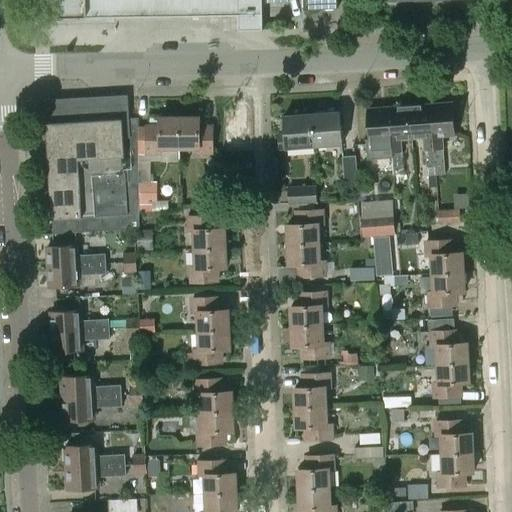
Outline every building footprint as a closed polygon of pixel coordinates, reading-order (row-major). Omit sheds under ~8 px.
[(51,0),(52,4),(52,18),(115,17),(130,17),(148,17),(167,17),(185,16),(239,15),(240,28),(238,28),(238,31),(263,30),(261,0),(51,0)] [(303,0),(304,9),(319,8),(338,7),(337,0),(303,0)] [(47,105),(48,120),(46,120),(52,220),(128,216),(125,161),(122,121),(121,122),(120,116),(121,115),(121,101),(47,105)] [(432,105),(437,175),(446,174),(443,135),(456,134),(453,103),(432,105)] [(437,175),(432,105),(410,106),(413,137),(424,136),(427,176),(437,175)] [(410,106),(390,108),(393,158),(394,174),(404,173),(401,138),(413,137),(410,106)] [(370,139),(366,139),(368,159),(393,158),(390,108),(368,109),(370,139)] [(340,111),(312,113),(315,146),(343,144),(340,111)] [(286,133),(279,133),(280,149),(287,148),(315,146),(312,113),(284,115),(286,133)] [(159,119),(159,127),(146,127),(147,154),(161,154),(161,148),(179,148),(179,119),(159,119)] [(199,119),(179,119),(179,148),(198,148),(198,153),(212,153),(212,127),(199,127),(199,119)] [(139,120),(129,121),(130,137),(139,137),(139,120)] [(356,155),(343,156),(345,190),(358,189),(356,155)] [(139,183),(139,204),(153,204),(153,201),(157,201),(156,183),(151,183),(139,183)] [(316,186),(289,188),(289,203),(317,202),(316,186)] [(460,209),(440,211),(441,224),(461,223),(460,209)] [(297,211),(297,224),(288,225),(289,244),(319,243),(318,224),(324,223),(323,210),(297,211)] [(394,232),(393,215),(374,216),(363,217),(364,234),(365,234),(376,233),(394,232)] [(223,228),(215,229),(215,216),(189,217),(189,232),(195,232),(195,250),(224,248),(223,228)] [(152,247),(151,230),(139,230),(140,247),(152,247)] [(417,233),(405,234),(406,246),(418,245),(417,233)] [(390,238),(374,239),(375,250),(391,248),(390,238)] [(461,253),(452,253),(451,240),(426,241),(426,256),(432,256),(433,274),(462,273),(461,253)] [(319,262),(319,243),(289,244),(290,264),(299,264),(300,276),(326,275),(325,262),(319,262)] [(106,255),(77,257),(76,245),(48,247),(49,268),(106,264),(106,255)] [(195,250),(196,267),(191,268),(191,283),(218,282),(217,268),(225,268),(224,248),(195,250)] [(135,253),(123,254),(124,264),(136,263),(135,253)] [(136,263),(124,264),(124,274),(136,273),(136,263)] [(392,263),(376,264),(377,277),(393,275),(392,263)] [(106,264),(49,268),(50,288),(79,287),(78,276),(107,275),(106,264)] [(351,280),(375,279),(375,267),(351,268),(351,280)] [(150,288),(149,271),(140,271),(141,288),(150,288)] [(433,278),(422,279),(422,294),(429,294),(429,307),(455,306),(455,293),(463,293),(462,273),(433,274),(433,278)] [(134,278),(122,278),(123,295),(135,294),(134,278)] [(390,286),(380,286),(381,296),(390,295),(390,286)] [(300,293),(301,306),(292,306),(293,326),(322,325),(321,306),(327,306),(326,292),(300,293)] [(227,310),(219,310),(218,298),(192,299),(193,313),(198,313),(199,331),(228,330),(227,310)] [(403,309),(383,310),(384,320),(404,319),(403,309)] [(109,320),(81,321),(80,311),(51,312),(52,333),(110,329),(109,320)] [(138,319),(127,320),(127,329),(138,329),(138,321),(138,319)] [(154,321),(138,321),(139,333),(154,333),(154,321)] [(322,325),(293,326),(294,345),(302,345),(303,358),(329,357),(329,343),(323,343),(322,325)] [(110,339),(110,329),(52,333),(53,353),(82,352),(82,341),(110,339)] [(138,329),(127,329),(127,338),(139,338),(139,333),(138,329)] [(199,331),(200,351),(194,351),(195,364),(221,363),(220,350),(229,350),(228,330),(199,331)] [(457,344),(457,331),(431,332),(432,346),(437,346),(438,364),(467,363),(466,343),(457,344)] [(357,356),(344,356),(344,366),(357,365),(357,356)] [(438,364),(439,383),(433,383),(434,397),(460,396),(459,383),(468,383),(467,363),(438,364)] [(373,366),(360,366),(360,378),(373,377),(373,366)] [(303,375),(304,388),(295,388),(296,408),(326,407),(325,388),(330,388),(330,374),(303,375)] [(121,385),(92,387),(92,375),(62,377),(63,400),(121,396),(121,385)] [(230,391),(223,392),(222,379),(195,380),(196,395),(202,394),(203,412),(231,411),(230,391)] [(142,386),(130,387),(130,396),(142,396),(142,386)] [(121,396),(63,400),(64,422),(94,420),(93,408),(122,406),(121,396)] [(142,396),(130,396),(131,406),(143,405),(142,396)] [(409,398),(383,399),(384,408),(410,407),(409,398)] [(326,407),(296,408),(297,427),(305,427),(306,440),(332,439),(332,425),(326,425),(326,407)] [(392,409),(392,422),(404,422),(404,409),(392,409)] [(203,412),(204,432),(198,432),(199,445),(225,444),(224,431),(232,431),(231,411),(203,412)] [(470,433),(462,433),(461,420),(435,421),(436,435),(442,435),(442,454),(471,453),(470,433)] [(124,454),(96,455),(96,444),(66,446),(67,469),(125,465),(124,454)] [(383,447),(355,448),(355,459),(383,458),(383,447)] [(442,454),(443,472),(438,473),(438,487),(464,485),(464,473),(472,473),(471,453),(442,454)] [(145,455),(133,456),(134,465),(146,465),(145,456),(145,455)] [(307,456),(307,469),(298,469),(299,489),(329,488),(329,470),(334,469),(333,455),(307,456)] [(159,461),(148,461),(148,476),(160,475),(159,461)] [(234,473),(226,474),(225,461),(199,463),(200,477),(205,476),(206,495),(235,493),(234,473)] [(125,465),(67,469),(68,491),(98,489),(98,477),(126,476),(125,465)] [(146,465),(134,465),(134,475),(146,474),(146,465)] [(330,507),(329,488),(299,489),(300,509),(309,508),(309,511),(335,511),(335,506),(330,507)] [(406,488),(393,488),(394,496),(406,496),(406,488)] [(206,495),(207,511),(236,511),(235,493),(206,495)] [(137,497),(109,499),(110,511),(138,510),(137,497)] [(371,511),(385,511),(385,499),(371,500),(371,511)] [(412,501),(386,502),(386,511),(397,511),(413,511),(412,501)]
